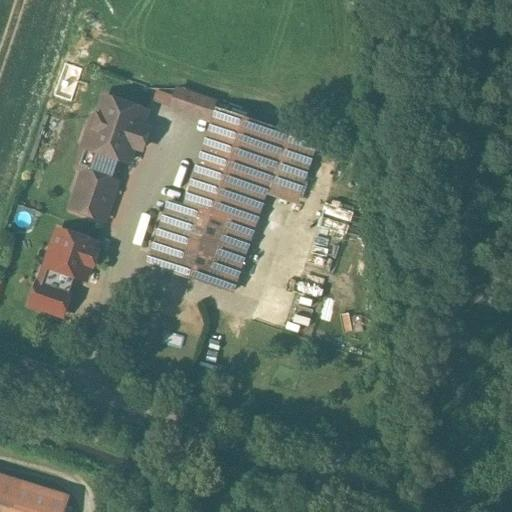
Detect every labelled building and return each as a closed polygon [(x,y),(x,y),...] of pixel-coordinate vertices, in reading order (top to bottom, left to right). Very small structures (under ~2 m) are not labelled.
[(146,113),(104,98),(98,115),(93,118),(90,128),(92,132),(86,149),(97,153),(120,160),(128,163),(134,147),(141,150),(148,132),(140,129),(146,113)] [(285,134),(214,110),(182,207),(253,230),(265,192),(285,134)] [(285,134),(265,192),(295,202),(314,144),(285,134)] [(120,160),(97,153),(89,176),(113,183),(120,160)] [(113,183),(89,176),(83,173),(70,210),(104,222),(117,185),(113,183)] [(232,292),(253,230),(182,207),(170,203),(149,265),(232,292)] [(97,244),(59,232),(53,250),(58,252),(52,271),(58,272),(51,291),(69,297),(75,279),(84,281),(90,265),(93,267),(97,255),(93,254),(97,244)] [(69,297),(51,291),(38,286),(30,305),(62,317),(69,297)] [(0,477),(0,511),(63,511),(67,499),(0,477)]
